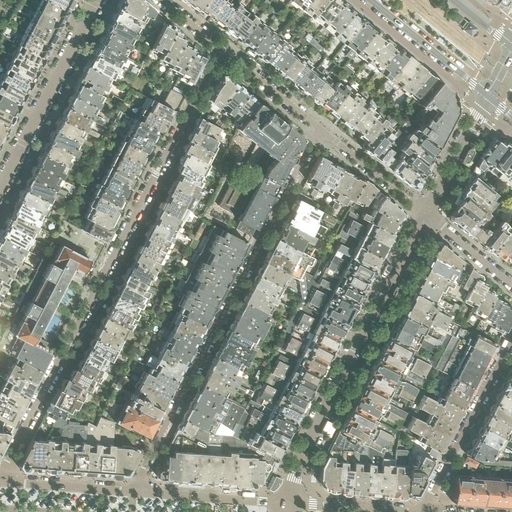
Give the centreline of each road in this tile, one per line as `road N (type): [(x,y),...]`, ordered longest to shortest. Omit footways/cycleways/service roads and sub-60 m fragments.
road 1 (residential): [(220,49),(1,483)]
road 2 (residential): [(138,493),(140,473),(319,129)]
road 3 (residential): [(286,504),(299,456),(425,216)]
road 4 (residential): [(0,190),(99,0)]
road 5 (residential): [(511,337),(422,511)]
road 6 (tertiary): [(371,0),(487,94)]
road 7 (residential): [(286,504),(138,493)]
road 8 (residential): [(138,493),(1,483)]
road 9 (residential): [(319,129),(425,216)]
road 10 (residential): [(425,216),(487,94)]
road 11 (residential): [(220,49),(319,129)]
